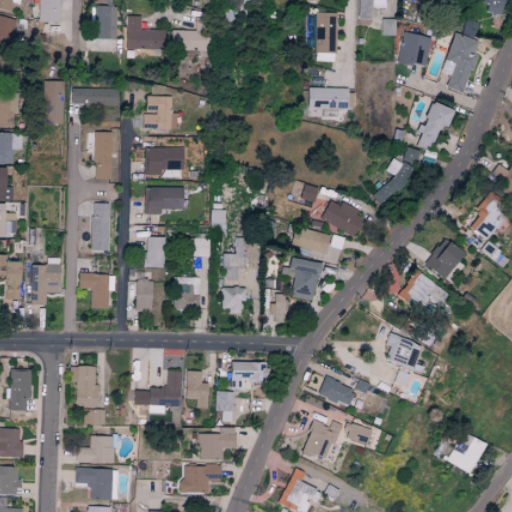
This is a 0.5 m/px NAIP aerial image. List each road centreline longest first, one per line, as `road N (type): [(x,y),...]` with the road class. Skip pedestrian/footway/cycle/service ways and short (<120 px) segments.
road 1 (residential): [(511,59),(469,166),(314,335),(238,511)]
road 2 (residential): [(0,342),(311,345)]
road 3 (residential): [(49,511),(51,343)]
